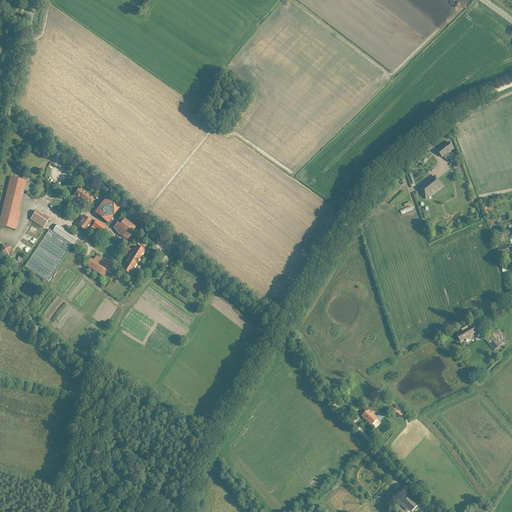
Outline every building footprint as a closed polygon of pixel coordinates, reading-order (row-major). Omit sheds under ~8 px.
[(422,33),(430,38),(433,35),(425,29),(422,33)] [(314,90),(294,109),(299,114),(319,94),(314,90)] [(454,149),(449,142),(437,151),(442,158),(443,157),(446,161),(449,158),(446,154),(448,153),(454,149)] [(10,177),(0,218),(0,226),(16,230),(20,212),(17,211),(23,185),(25,186),(26,181),(10,177)] [(423,189),(420,192),(426,199),(443,186),(438,178),(435,181),(433,178),(421,187),(423,189)] [(94,199),(79,188),(73,197),(84,206),(86,203),(89,205),(94,199)] [(100,206),(97,215),(108,224),(119,209),(106,198),(100,206)] [(406,205),(407,209),(402,210),(403,215),(415,211),(413,206),(412,203),(406,205)] [(38,211),(32,221),(46,229),(52,220),(38,211)] [(74,224),(84,231),(93,220),(88,216),(86,218),(83,216),(80,221),(78,219),(74,224)] [(127,223),(124,220),(120,225),(117,223),(113,228),(118,235),(119,234),(128,239),(131,235),(130,234),(135,228),(131,226),(127,223)] [(96,221),(90,229),(100,236),(102,234),(104,235),(108,231),(96,221)] [(79,239),(57,225),(53,232),(72,245),(74,246),(79,239)] [(50,230),(25,267),(43,279),(42,281),(45,283),(46,281),(48,282),(72,245),(53,232),(50,230)] [(4,238),(1,248),(10,250),(12,240),(4,238)] [(25,244),(22,249),(29,254),(32,249),(25,244)] [(130,275),(145,251),(136,246),(121,270),(130,275)] [(109,271),(111,267),(104,260),(104,259),(96,257),(93,261),(91,259),(87,264),(89,269),(92,271),(92,270),(96,272),(100,274),(104,277),(108,271),(109,271)] [(111,284),(108,290),(125,299),(132,286),(121,280),(117,288),(111,284)] [(468,328),(467,326),(461,329),(463,331),(456,335),(460,342),(464,340),(476,333),(472,326),(468,328)] [(498,347),(502,344),(498,340),(495,343),(492,340),(494,337),(490,332),(487,335),(483,338),(495,351),(498,347)] [(376,395),(372,399),(377,403),(381,399),(376,395)] [(394,413),(401,418),(405,412),(398,407),(394,413)] [(371,408),(363,416),(372,425),(377,419),(373,414),(375,412),(371,408)] [(417,506),(408,497),(401,505),(406,510),(408,508),(412,511),(417,506)]
